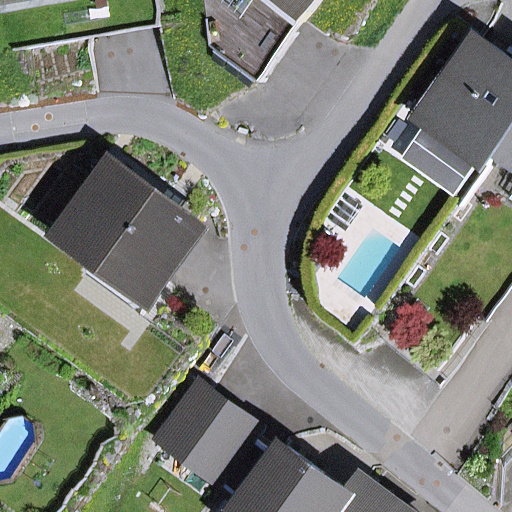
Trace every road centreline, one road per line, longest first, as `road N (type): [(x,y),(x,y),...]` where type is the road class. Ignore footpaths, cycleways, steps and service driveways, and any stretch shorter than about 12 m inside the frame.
road 1 (residential): [(471,511),(285,355),(262,297),(270,220)]
road 2 (residential): [(270,220),(231,167),(165,123),(87,117),(0,130)]
road 3 (residential): [(432,0),(270,220)]
